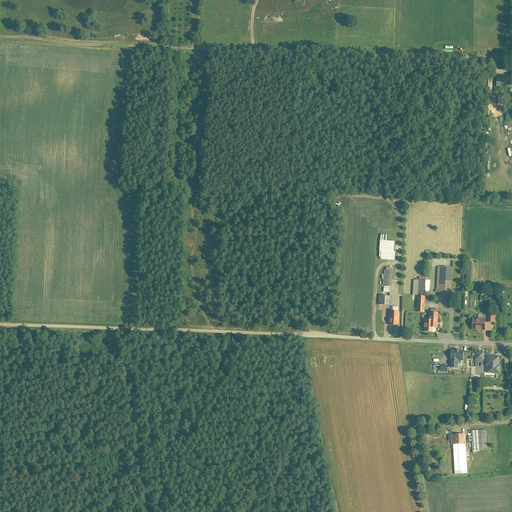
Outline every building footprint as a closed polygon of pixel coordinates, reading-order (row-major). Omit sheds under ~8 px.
[(379,240),(379,260),(393,260),(393,240),(379,240)] [(434,292),(438,293),(437,304),(449,305),(452,270),(436,269),(434,292)] [(422,313),(423,297),(428,297),(428,282),(424,282),(424,281),(413,281),(411,313),(422,313)] [(377,296),(378,306),(389,305),(389,295),(377,296)] [(387,312),(388,326),(398,325),(397,311),(387,312)] [(432,333),(432,325),(435,325),(436,316),(432,316),(432,312),(428,312),(427,320),(423,320),(423,333),(432,333)] [(492,322),(492,313),(477,313),(478,319),(485,319),(485,323),(492,322)] [(470,322),(470,330),(483,330),(483,321),(470,322)] [(452,350),(452,359),(453,359),(459,359),(463,359),(463,350),(452,350)] [(476,352),(476,360),(485,360),(485,352),(476,352)] [(487,355),(486,371),(501,372),(501,356),(487,355)] [(471,432),(472,453),(486,452),(485,431),(471,432)] [(451,435),(451,444),(453,444),(454,475),(466,475),(464,435),(451,435)]
